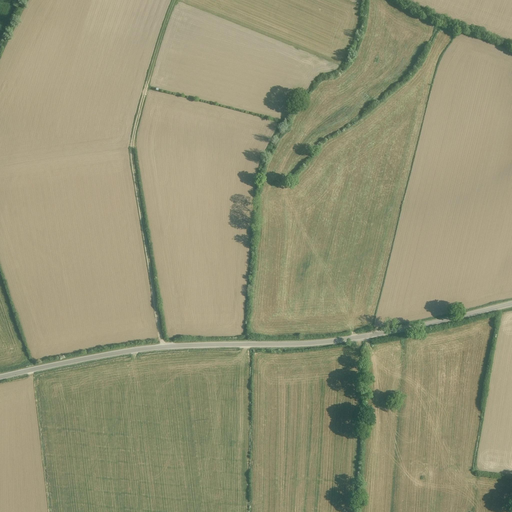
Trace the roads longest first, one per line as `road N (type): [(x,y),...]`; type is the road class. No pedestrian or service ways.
road 1 (unclassified): [(0,377),(152,347),(346,339),(511,305)]
road 2 (track): [(172,0),(131,149),(162,347)]
